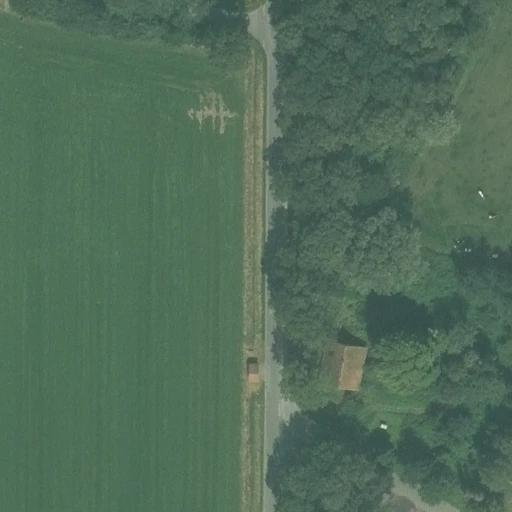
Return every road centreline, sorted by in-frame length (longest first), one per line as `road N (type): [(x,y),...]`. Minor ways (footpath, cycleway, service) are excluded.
road 1 (unclassified): [(280,410),(280,29)]
road 2 (unclassified): [(280,410),(438,511)]
road 3 (unclassified): [(129,0),(280,29)]
